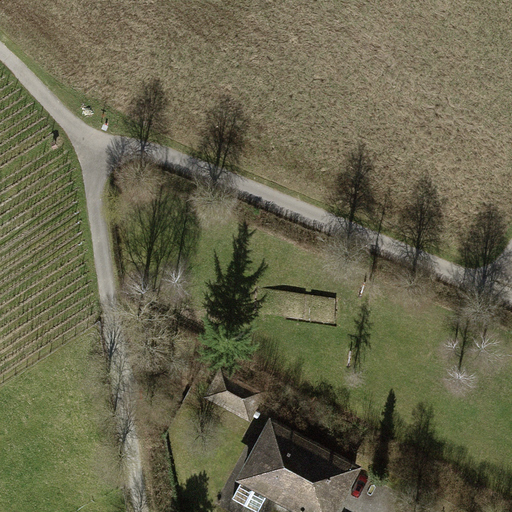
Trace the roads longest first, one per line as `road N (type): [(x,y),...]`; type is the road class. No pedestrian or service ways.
road 1 (track): [(492,288),(142,149),(88,143)]
road 2 (track): [(141,511),(88,143)]
road 3 (track): [(0,48),(88,143)]
